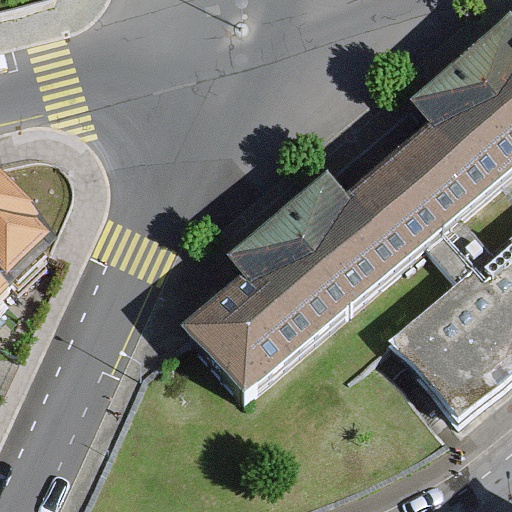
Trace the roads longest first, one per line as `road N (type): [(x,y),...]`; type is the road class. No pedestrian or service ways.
road 1 (residential): [(249,30),(135,255),(20,511)]
road 2 (residential): [(0,92),(249,30)]
